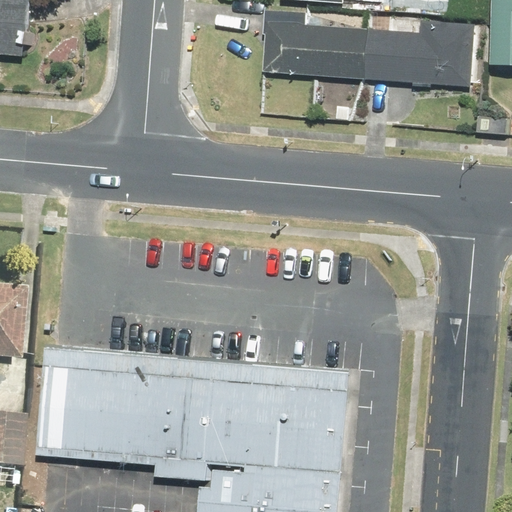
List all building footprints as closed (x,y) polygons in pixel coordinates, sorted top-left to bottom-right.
[(43,0),(0,0),(0,55),(38,58),(43,0)] [(511,0),(505,0),(503,62),(511,62),(511,0)] [(272,7),(267,70),(478,86),(482,24),(428,19),(427,32),(314,23),(315,11),(272,7)] [(0,354),(18,356),(23,284),(0,282),(0,354)] [(58,349),(52,349),(43,452),(164,462),(163,472),(205,476),(202,511),(336,511),(348,373),(58,349)] [(24,413),(0,411),(0,465),(21,466),(24,413)]
